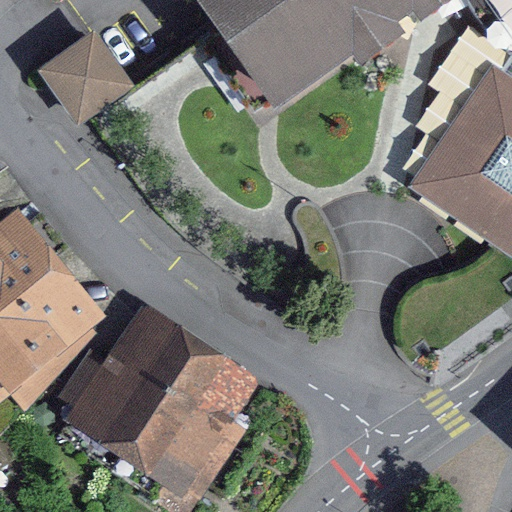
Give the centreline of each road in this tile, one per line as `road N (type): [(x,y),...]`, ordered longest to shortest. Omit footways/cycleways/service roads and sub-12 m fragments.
road 1 (residential): [(0,109),(83,224),(131,269),(327,394),(389,453)]
road 2 (residential): [(511,364),(389,453)]
